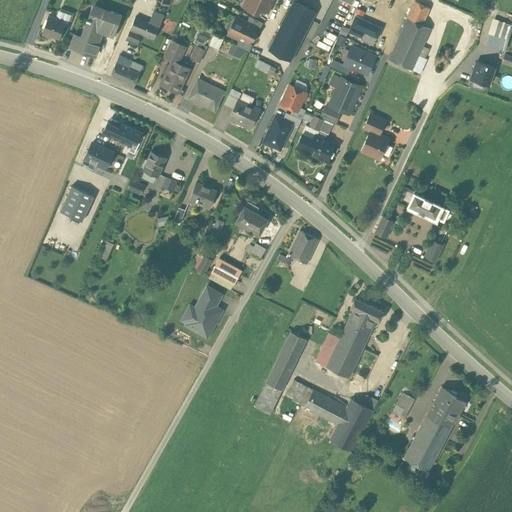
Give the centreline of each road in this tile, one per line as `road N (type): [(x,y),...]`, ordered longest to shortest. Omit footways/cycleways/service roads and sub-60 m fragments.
road 1 (secondary): [(511,398),(300,203),(245,165),(101,88),(0,57)]
road 2 (track): [(126,511),(300,203)]
